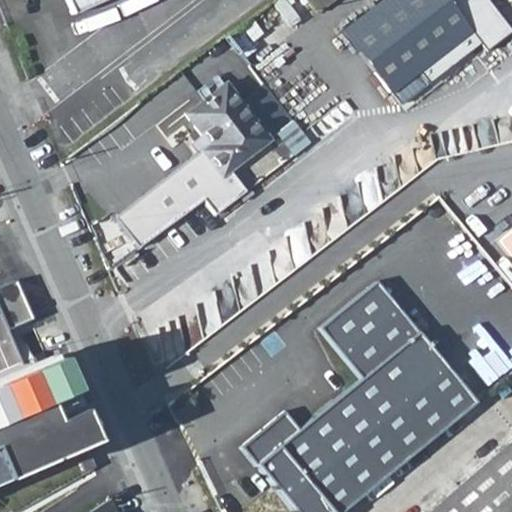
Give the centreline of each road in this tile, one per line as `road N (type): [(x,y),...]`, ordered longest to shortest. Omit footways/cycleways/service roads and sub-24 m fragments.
road 1 (unknown): [(86,331),(511,30)]
road 2 (unknown): [(142,461),(389,255),(409,255),(431,270),(475,344)]
road 3 (residential): [(0,132),(164,511)]
road 4 (unknown): [(409,511),(511,411)]
